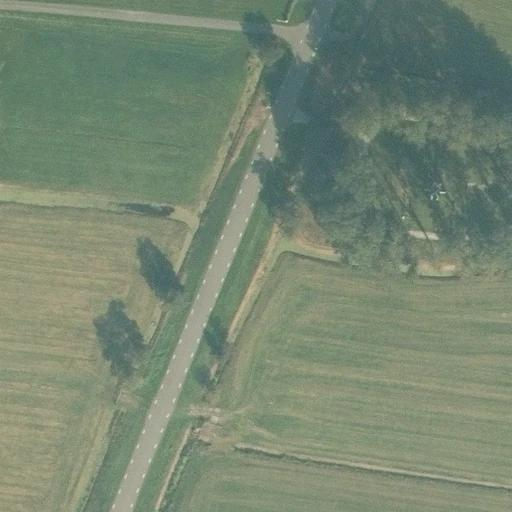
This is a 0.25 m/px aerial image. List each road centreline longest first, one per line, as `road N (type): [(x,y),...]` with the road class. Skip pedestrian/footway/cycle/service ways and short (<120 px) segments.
road 1 (tertiary): [(122,511),(327,0)]
road 2 (track): [(0,4),(311,39)]
